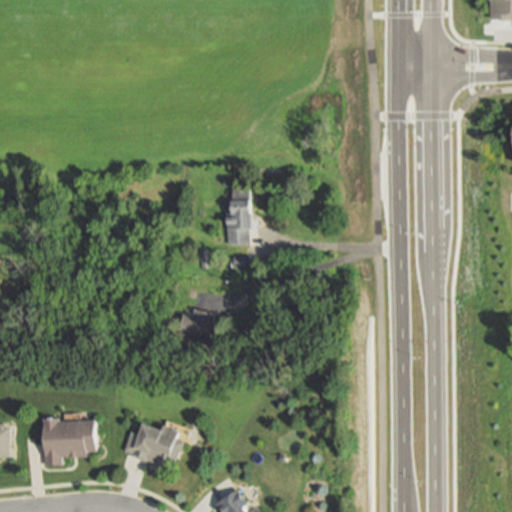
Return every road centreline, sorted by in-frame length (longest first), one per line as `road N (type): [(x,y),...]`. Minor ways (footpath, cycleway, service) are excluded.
road 1 (secondary): [(436,511),(430,0)]
road 2 (secondary): [(399,0),(401,367)]
road 3 (secondary): [(401,367),(402,511)]
road 4 (residential): [(6,511),(80,504),(136,511)]
